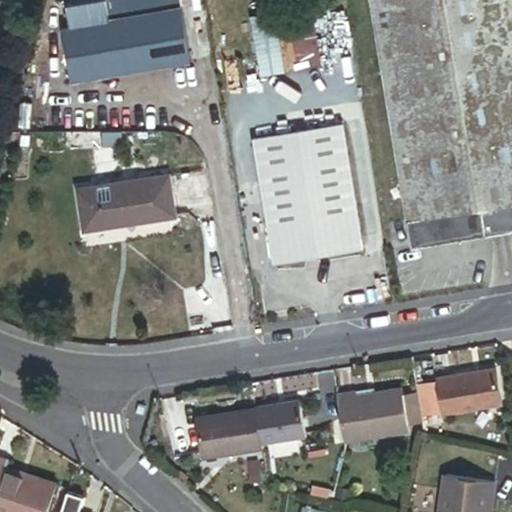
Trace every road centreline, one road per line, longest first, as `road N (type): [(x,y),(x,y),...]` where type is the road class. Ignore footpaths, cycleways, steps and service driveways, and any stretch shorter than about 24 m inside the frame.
road 1 (tertiary): [(511,314),(103,373)]
road 2 (residential): [(182,511),(110,445),(103,373)]
